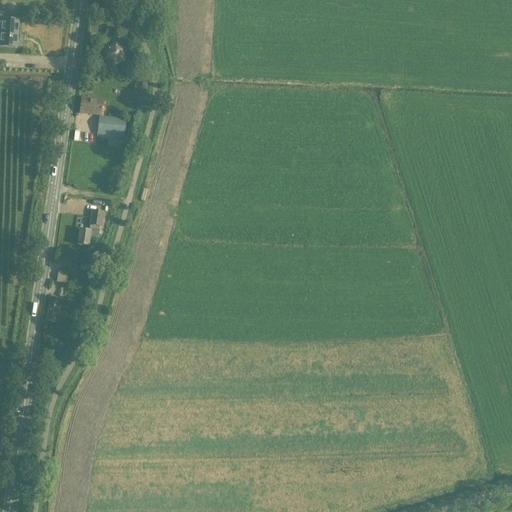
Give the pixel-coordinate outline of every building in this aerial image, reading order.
[(0,28),(0,29),(0,33),(17,34),(18,22),(1,21),(0,23),(0,28)] [(17,35),(17,34),(0,33),(0,47),(16,49),(16,40),(20,40),(21,35),(17,35)] [(112,63),(120,59),(121,51),(114,46),(106,49),(105,58),(112,63)] [(143,85),(135,84),(133,92),(141,94),(143,85)] [(82,100),(80,113),(99,115),(101,102),(82,100)] [(98,118),(97,133),(96,138),(108,140),(107,146),(126,148),(127,142),(124,142),(124,136),(123,136),(125,121),(98,118)] [(101,228),(103,213),(91,211),(89,226),(89,230),(89,232),(79,231),(77,245),(87,247),(89,237),(98,238),(99,228),(101,228)] [(58,271),(56,282),(67,284),(69,273),(58,271)] [(66,308),(68,301),(49,298),(45,321),(55,323),(58,307),(66,308)] [(76,304),(72,316),(82,319),(86,307),(76,304)]
